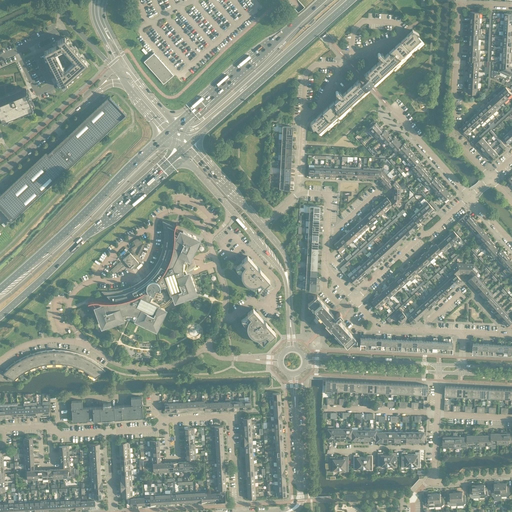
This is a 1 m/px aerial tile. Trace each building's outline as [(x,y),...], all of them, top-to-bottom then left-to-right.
[(377,54),(377,55),(378,56),(376,57),(380,61),(380,62),(377,64),(376,63),(377,64),(371,69),(370,69),(371,70),(365,75),(364,74),(367,78),(364,80),(369,85),(372,83),(374,85),(422,41),(417,36),(419,34),(412,30),(408,34),(410,35),(407,37),(406,36),(407,37),(401,42),(400,41),(400,42),(401,43),(395,48),(394,47),(395,48),(389,53),(388,52),(388,53),(389,53),(384,58),(382,56),(383,55),(381,53),(380,54),(380,53),(379,53),(379,52),(378,52),(378,53),(377,53),(377,54)] [(53,69),(54,70),(57,76),(60,81),(59,81),(63,88),(89,64),(65,37),(55,42),(51,44),(53,47),(44,51),(53,69)] [(144,62),(163,84),(173,75),(154,53),(144,62)] [(510,65),(511,62),(502,62),(502,63),(501,70),(510,65)] [(511,67),(511,65),(510,65),(501,70),(508,74),(507,76),(509,77),(510,75),(509,74),(511,67)] [(338,92),(338,91),(337,91),(337,90),(336,90),(336,91),(335,91),(335,92),(335,93),(336,94),(335,95),(337,97),(338,96),(340,98),(335,102),(334,101),(335,102),(329,108),(328,107),(329,108),(323,113),(322,112),(323,113),(317,118),(316,118),(317,119),(315,121),(314,120),(310,123),(313,130),(315,129),(320,134),(368,90),(366,88),(369,85),(364,80),(362,83),(358,79),(358,80),(359,81),(353,86),(352,85),(353,86),(347,91),(346,90),(346,91),(347,92),(344,94),(340,90),(338,92)] [(501,91),(507,97),(511,94),(506,87),(501,91)] [(33,105),(26,89),(0,99),(0,111),(2,117),(33,105)] [(497,94),(505,103),(509,99),(507,97),(501,91),(497,94)] [(493,98),(499,105),(501,106),(505,103),(497,94),(493,98)] [(0,207),(12,220),(126,114),(109,96),(67,135),(64,138),(61,140),(62,140),(48,153),(46,152),(4,191),(1,193),(0,194),(0,207)] [(489,102),(495,108),(499,105),(493,98),(489,102)] [(485,105),(493,114),(497,110),(495,108),(489,102),(485,105)] [(481,109),(487,116),(489,118),(493,114),(485,105),(481,109)] [(477,113),(483,119),(487,116),(481,109),(477,113)] [(473,116),(479,123),(481,125),(485,121),(483,119),(477,113),(473,116)] [(469,120),(475,127),(479,123),(473,116),(469,120)] [(465,124),(471,130),(475,127),(469,120),(465,124)] [(371,135),(380,126),(379,125),(378,125),(375,122),(375,123),(373,121),(369,124),(371,127),(368,129),(370,130),(369,133),(371,135)] [(471,130),(465,124),(461,127),(462,128),(460,130),(466,136),(468,135),(467,134),(471,130)] [(282,127),(282,132),(282,133),(292,133),(292,126),(282,126),(282,125),(279,125),(279,127),(282,127)] [(380,126),(371,135),(373,137),(375,136),(376,138),(378,136),(383,131),(381,129),(381,128),(381,127),(380,126)] [(378,136),(379,137),(378,139),(380,142),(390,133),(389,132),(388,132),(387,132),(385,129),(383,131),(378,136)] [(282,133),(282,132),(279,132),(279,134),(282,134),(281,139),(281,140),(292,140),(292,133),(282,133)] [(390,133),(380,142),(382,144),(384,143),(386,144),(388,143),(387,143),(393,138),(390,135),(391,135),(391,134),(390,133)] [(509,144),(511,141),(511,137),(508,133),(503,137),(502,139),(505,142),(507,141),(509,144)] [(390,148),(399,140),(398,138),(397,138),(397,139),(394,136),(393,138),(387,143),(388,143),(389,144),(388,146),(390,148)] [(479,147),(486,141),(482,137),(476,143),(479,147)] [(281,141),(281,146),(281,147),(291,147),(292,140),(281,140),(281,139),(279,139),(279,140),(281,141)] [(402,145),(402,144),(400,142),(400,141),(399,140),(390,148),(392,151),(394,150),(395,151),(397,150),(397,149),(402,145)] [(479,147),(483,151),(490,145),(486,141),(479,147)] [(401,154),(409,146),(408,145),(407,145),(406,146),(404,143),(402,144),(402,145),(397,149),(397,150),(401,154)] [(483,151),(487,155),(493,149),(490,145),(483,151)] [(281,147),(281,146),(278,146),(278,147),(281,148),(281,153),(281,154),(291,154),(291,147),(281,147)] [(405,158),(412,152),(409,149),(410,149),(410,148),(409,146),(401,154),(405,158)] [(497,154),(493,149),(487,155),(491,160),(494,157),(497,154)] [(408,162),(416,155),(415,154),(414,154),(412,152),(405,158),(403,160),(407,164),(408,162)] [(281,154),(280,160),(280,161),(291,161),(291,154),(281,154),(281,153),(278,153),(278,154),(281,154)] [(418,162),(420,160),(417,158),(417,157),(417,156),(416,155),(408,162),(412,166),(418,162)] [(280,161),(280,167),(290,168),(291,161),(280,161),(280,160),(278,160),(278,161),(280,161)] [(410,168),(414,172),(422,165),(421,164),(420,164),(418,162),(412,166),(410,168)] [(414,172),(418,176),(425,170),(423,168),(423,167),(423,166),(422,165),(414,172)] [(280,168),(280,174),(290,175),(290,168),(280,167),(277,167),(277,168),(280,168)] [(380,168),(374,168),(373,178),(377,178),(382,168),(380,168)] [(377,178),(379,181),(387,174),(383,170),(382,168),(377,178)] [(418,176),(422,181),(430,173),(429,172),(428,172),(427,173),(425,170),(418,176)] [(280,175),(279,180),(279,181),(290,182),(290,175),(280,174),(277,173),(277,175),(280,175)] [(426,185),(428,184),(428,183),(433,179),(433,178),(431,176),(431,175),(430,173),(422,181),(420,182),(424,187),(426,185)] [(389,177),(387,174),(379,181),(383,185),(391,178),(390,177),(389,177)] [(431,189),(432,188),(431,188),(439,180),(438,179),(437,179),(434,177),(433,178),(433,179),(428,183),(428,184),(429,185),(428,186),(431,189)] [(387,189),(390,186),(393,183),(391,180),(392,179),(391,178),(383,185),(387,189)] [(289,189),(290,182),(279,181),(279,180),(277,180),(276,182),(279,182),(279,188),(289,189)] [(431,188),(432,188),(435,192),(442,185),(440,183),(440,181),(439,180),(431,188)] [(390,186),(393,189),(400,186),(395,181),(393,183),(390,186)] [(435,192),(439,196),(447,189),(446,188),(445,188),(442,185),(435,192)] [(448,190),(447,189),(439,196),(443,200),(447,197),(448,199),(451,196),(450,194),(448,191),(448,190)] [(389,201),(389,200),(386,197),(382,201),(388,208),(392,204),(389,201)] [(392,198),(389,200),(389,201),(392,204),(394,206),(400,201),(392,198)] [(421,204),(423,206),(430,213),(434,209),(426,200),(421,204)] [(382,201),(378,204),(384,211),(388,208),(382,201)] [(384,211),(378,204),(374,208),(380,215),(384,211)] [(423,206),(419,209),(426,217),(430,213),(423,206)] [(374,208),(370,212),(376,218),(380,215),(374,208)] [(426,217),(419,209),(415,213),(422,221),(426,217)] [(376,218),(370,212),(366,215),(372,222),(376,218)] [(411,217),(412,219),(413,218),(417,224),(418,223),(418,224),(422,221),(415,213),(411,217)] [(463,222),(467,226),(474,219),(472,217),(471,218),(469,215),(468,217),(465,214),(458,221),(461,223),(463,222)] [(372,222),(366,215),(362,219),(368,226),(372,222)] [(413,218),(412,219),(409,222),(415,230),(420,226),(418,224),(418,223),(417,224),(413,218)] [(368,226),(362,219),(358,223),(364,229),(368,226)] [(467,226),(471,230),(477,224),(476,222),(476,221),(474,219),(467,226)] [(164,308),(160,306),(161,306),(163,305),(164,305),(165,304),(166,304),(167,303),(168,302),(168,301),(169,300),(170,299),(171,298),(171,297),(172,296),(173,295),(174,300),(176,301),(194,294),(195,290),(190,274),(186,272),(184,273),(183,269),(184,268),(185,268),(185,267),(185,266),(185,265),(185,264),(185,263),(184,263),(184,262),(183,262),(185,258),(186,259),(191,257),(198,242),(197,238),(183,231),(179,232),(177,236),(174,234),(174,231),(174,229),(175,228),(175,227),(163,221),(162,221),(163,223),(163,225),(163,226),(164,229),(164,230),(164,232),(164,233),(164,236),(164,238),(164,240),(164,243),(163,245),(163,247),(162,249),(162,251),(161,253),(161,255),(160,257),(159,258),(158,260),(157,262),(156,264),(155,266),(154,267),(153,269),(151,271),(150,272),(149,274),(147,275),(146,277),(144,278),(143,280),(141,281),(139,282),(138,283),(136,284),(134,285),(133,286),(131,287),(129,287),(127,288),(125,289),(123,289),(122,290),(120,290),(118,291),(116,291),(114,291),(112,292),(110,292),(107,292),(105,292),(103,291),(101,291),(101,292),(102,292),(111,301),(107,301),(104,301),(101,301),(99,301),(101,304),(97,306),(95,310),(101,324),(105,326),(121,320),(123,316),(125,315),(126,313),(133,314),(134,315),(136,316),(136,317),(138,321),(153,328),(157,327),(165,310),(164,308)] [(409,222),(405,226),(411,233),(415,230),(409,222)] [(364,229),(358,223),(354,226),(360,233),(364,229)] [(471,230),(474,234),(482,227),(480,225),(479,226),(477,224),(471,230)] [(360,233),(354,226),(350,230),(356,237),(360,233)] [(411,233),(405,226),(401,229),(407,237),(411,233)] [(474,234),(478,239),(485,232),(483,231),(484,230),(482,227),(474,234)] [(401,229),(397,233),(403,240),(407,237),(401,229)] [(356,237),(350,230),(346,234),(352,240),(356,237)] [(449,234),(457,243),(458,242),(460,241),(461,239),(453,231),(449,234)] [(478,239),(482,243),(487,238),(490,236),(487,234),(485,232),(478,239)] [(403,240),(397,233),(393,237),(399,244),(403,240)] [(352,240),(346,234),(342,237),(348,244),(352,240)] [(445,238),(451,245),(453,246),(457,243),(449,234),(445,238)] [(133,240),(136,245),(130,248),(135,254),(137,253),(138,254),(146,248),(139,236),(133,240)] [(338,241),(344,248),(348,244),(342,237),(338,241)] [(393,237),(389,240),(395,248),(399,244),(393,237)] [(445,238),(441,242),(447,248),(451,245),(445,238)] [(480,244),(484,249),(492,242),(490,239),(489,240),(487,238),(482,243),(480,244)] [(395,248),(389,240),(384,244),(391,251),(395,248)] [(344,248),(338,241),(334,245),(337,248),(336,248),(339,251),(340,251),(344,248)] [(443,252),(447,248),(441,242),(437,245),(442,250),(441,250),(443,252)] [(484,249),(488,253),(495,247),(493,245),(494,244),(492,242),(484,249)] [(433,244),(431,246),(438,254),(441,250),(442,250),(437,245),(436,243),(434,245),(433,244)] [(384,244),(380,248),(387,255),(391,251),(384,244)] [(434,258),(438,254),(431,246),(428,248),(429,249),(427,251),(434,258)] [(492,257),(494,256),(499,250),(497,248),(496,249),(495,247),(488,253),(492,257)] [(387,255),(380,248),(376,251),(383,259),(387,255)] [(494,256),(497,260),(505,253),(503,250),(502,251),(500,249),(499,250),(494,256)] [(376,251),(372,255),(379,262),(383,259),(376,251)] [(425,252),(423,254),(430,261),(434,258),(427,251),(426,252),(425,252)] [(139,263),(130,253),(123,259),(132,269),(139,263)] [(379,262),(372,255),(371,253),(367,257),(368,258),(375,266),(379,262)] [(497,260),(501,264),(508,258),(506,256),(507,255),(505,253),(497,260)] [(426,265),(430,261),(423,254),(420,256),(421,256),(419,258),(426,265)] [(242,262),(235,267),(241,276),(241,277),(242,278),(242,279),(243,280),(243,281),(244,281),(245,280),(248,283),(247,284),(248,284),(249,285),(249,284),(257,291),(263,285),(264,286),(270,281),(261,271),(256,266),(247,256),(241,261),(242,262)] [(368,258),(364,262),(371,270),(375,266),(368,258)] [(417,259),(415,261),(422,268),(426,265),(419,258),(418,260),(417,259)] [(501,264),(505,268),(511,262),(511,260),(511,259),(510,260),(508,258),(501,264)] [(418,272),(422,268),(415,261),(412,263),(413,264),(411,265),(418,272)] [(120,262),(111,270),(114,273),(114,274),(115,273),(123,265),(121,263),(120,262)] [(371,270),(364,262),(360,266),(367,273),(371,270)] [(450,269),(455,274),(457,276),(460,273),(457,263),(450,269)] [(460,273),(464,273),(465,264),(457,263),(460,273)] [(464,273),(469,273),(473,264),(465,264),(464,273)] [(469,273),(472,276),(472,277),(475,274),(479,270),(473,264),(469,273)] [(409,266),(407,268),(414,276),(418,272),(411,265),(410,267),(409,266)] [(360,266),(356,269),(363,277),(367,273),(360,266)] [(414,276),(407,268),(404,270),(405,271),(403,273),(410,279),(414,276)] [(356,269),(352,273),(359,280),(363,277),(356,269)] [(355,284),(359,280),(352,273),(348,277),(349,277),(348,278),(351,281),(351,280),(355,284)] [(401,273),(399,275),(406,283),(410,279),(403,273),(402,274),(401,273)] [(455,274),(451,277),(456,283),(460,280),(457,276),(455,274)] [(468,280),(471,284),(478,278),(475,274),(472,277),(472,276),(468,280)] [(406,283),(399,275),(396,277),(397,278),(395,280),(402,287),(406,283)] [(450,276),(446,280),(452,287),(456,283),(451,277),(450,276)] [(471,284),(475,288),(482,282),(478,278),(471,284)] [(393,281),(391,283),(398,290),(402,287),(395,280),(394,282),(393,281)] [(452,287),(446,280),(442,283),(448,291),(452,287)] [(475,288),(479,292),(486,286),(482,282),(475,288)] [(398,290),(391,283),(388,285),(389,285),(387,287),(394,294),(398,290)] [(442,283),(438,287),(444,294),(448,291),(442,283)] [(479,292),(482,296),(489,290),(486,286),(479,292)] [(385,288),(383,290),(390,297),(394,294),(387,287),(386,289),(385,288)] [(444,294),(438,287),(434,290),(440,298),(444,294)] [(390,297),(383,290),(380,292),(381,293),(379,294),(386,301),(390,297)] [(434,290),(430,294),(436,301),(440,298),(434,290)] [(482,296),(486,300),(491,296),(493,294),(489,290),(482,296)] [(310,301),(307,304),(313,309),(317,315),(322,320),(323,321),(325,323),(327,325),(329,328),(331,329),(331,330),(332,331),(337,336),(342,341),(347,347),(349,344),(352,347),(353,347),(356,347),(357,339),(356,339),(351,333),(346,328),(341,322),(340,322),(340,321),(338,320),(337,319),(338,318),(339,318),(342,316),(341,315),(342,315),(342,314),(339,312),(338,312),(335,315),(335,316),(334,315),(332,313),(332,312),(331,312),(326,307),(322,301),(317,296),(317,295),(308,294),(308,295),(308,298),(308,299),(310,301)] [(377,295),(375,297),(382,305),(386,301),(379,294),(378,296),(377,295)] [(436,301),(430,294),(426,298),(432,305),(436,301)] [(484,302),(488,306),(495,300),(491,296),(486,300),(484,302)] [(382,305),(375,297),(372,299),(373,300),(371,302),(377,308),(382,305)] [(422,301),(423,303),(428,309),(432,305),(426,298),(422,301)] [(488,306),(492,310),(498,304),(495,300),(488,306)] [(428,309),(423,303),(419,306),(424,312),(428,309)] [(492,310),(495,314),(502,308),(498,304),(492,310)] [(419,306),(415,310),(420,316),(424,312),(419,306)] [(248,315),(241,319),(247,328),(247,329),(247,330),(248,331),(248,332),(249,333),(250,334),(251,333),(253,335),(252,336),(253,336),(254,337),(255,337),(263,344),(269,337),(270,338),(275,333),(266,323),(262,318),(253,308),(247,314),(248,315)] [(495,314),(499,318),(506,312),(502,308),(495,314)] [(415,310),(414,309),(410,313),(411,314),(416,320),(420,316),(415,310)] [(407,317),(401,311),(395,317),(400,323),(402,321),(403,321),(405,320),(406,321),(408,319),(407,317)] [(499,318),(502,322),(509,316),(506,312),(499,318)] [(411,314),(407,317),(408,319),(412,323),(416,320),(411,314)] [(506,326),(511,322),(511,320),(511,318),(509,316),(502,322),(506,326)] [(52,350),(52,351),(49,351),(47,351),(45,352),(43,352),(40,352),(38,353),(36,353),(34,354),(32,355),(30,356),(27,356),(25,357),(23,358),(21,359),(19,360),(17,361),(16,363),(14,364),(12,365),(10,367),(8,368),(7,370),(5,371),(3,373),(9,377),(7,379),(11,381),(12,379),(14,380),(15,378),(17,377),(18,376),(19,375),(21,374),(23,373),(24,372),(26,371),(28,370),(30,369),(32,368),(34,367),(36,366),(38,366),(40,365),(42,365),(44,364),(46,364),(46,365),(47,365),(47,366),(48,366),(49,366),(50,366),(51,366),(51,365),(52,365),(52,363),(55,363),(55,364),(56,365),(57,365),(57,366),(58,366),(59,366),(60,366),(60,365),(61,365),(61,364),(64,364),(66,364),(68,364),(70,365),(72,365),(74,366),(76,367),(78,367),(80,368),(82,369),(84,370),(86,371),(87,372),(89,373),(91,375),(93,376),(94,377),(94,378),(105,371),(105,370),(103,369),(101,367),(100,366),(98,364),(96,363),(94,362),(92,361),(90,360),(88,359),(86,358),(84,357),(82,356),(80,355),(78,354),(76,354),(73,353),(71,353),(69,352),(67,352),(65,351),(62,351),(60,351),(58,351),(55,351),(55,350),(52,350)] [(331,390),(331,380),(325,380),(325,381),(323,381),(323,385),(325,385),(325,387),(322,387),(322,392),(331,392),(331,390)] [(82,420),(87,420),(91,420),(94,420),(96,419),(105,419),(108,420),(110,419),(119,418),(122,419),(124,418),(133,417),(136,418),(138,417),(143,417),(142,406),(142,405),(142,404),(143,404),(142,401),(142,397),(131,397),(131,405),(111,406),(111,403),(108,403),(106,403),(103,403),(103,406),(83,408),(82,400),(71,401),(71,405),(71,408),(72,408),(72,409),(72,410),(72,421),(77,421),(80,421),(82,420)] [(387,466),(387,454),(386,454),(384,454),(383,454),(383,455),(381,455),(381,453),(378,453),(377,453),(378,465),(378,467),(379,467),(381,467),(381,466),(387,466)] [(387,454),(387,466),(393,466),(393,467),(392,467),(394,467),(396,467),(396,465),(396,453),(395,453),(392,453),(392,455),(390,455),(390,454),(387,454)] [(405,466),(411,466),(411,454),(410,454),(408,454),(407,454),(407,455),(405,455),(405,453),(402,453),(401,453),(402,465),(402,467),(403,467),(405,467),(405,466)] [(411,454),(411,466),(417,466),(417,467),(416,467),(418,467),(420,467),(420,465),(420,453),(419,453),(416,453),(416,455),(414,455),(414,454),(411,454)] [(363,468),(363,457),(362,457),(360,457),(357,457),(357,456),(354,456),(354,455),(354,468),(354,470),(356,470),(357,470),(357,469),(357,468),(363,468)] [(363,457),(363,468),(369,468),(369,469),(368,469),(368,470),(370,470),(372,470),(372,468),(372,467),(372,464),(372,455),(372,456),(368,456),(369,456),(369,457),(366,457),(363,457)] [(333,470),(339,470),(339,458),(338,458),(336,458),(336,459),(333,459),(333,457),(330,457),(329,457),(330,469),(330,471),(332,471),(333,471),(333,470)] [(339,458),(339,470),(345,470),(345,471),(346,471),(348,471),(348,469),(348,457),(344,457),(345,457),(345,459),(342,459),(342,458),(339,458)] [(494,497),(501,496),(500,483),(494,484),(494,488),(491,488),(492,495),(494,497)] [(507,483),(500,483),(501,496),(508,496),(509,494),(510,494),(509,487),(507,487),(506,483),(507,483)] [(485,484),(478,485),(479,498),(486,497),(487,495),(488,495),(488,488),(485,489),(484,485),(485,485),(485,484)] [(479,498),(478,485),(472,485),(472,489),(469,489),(470,496),(472,498),(479,498)] [(457,505),(456,492),(450,493),(450,497),(447,497),(448,504),(450,506),(457,505)] [(456,492),(457,505),(464,505),(465,503),(466,503),(465,496),(462,496),(462,492),(463,492),(456,492)] [(441,493),(434,494),(435,507),(442,506),(443,504),(444,504),(443,497),(441,497),(440,494),(441,494),(441,493)] [(435,507),(434,494),(428,494),(428,498),(425,498),(426,505),(428,507),(435,507)]
